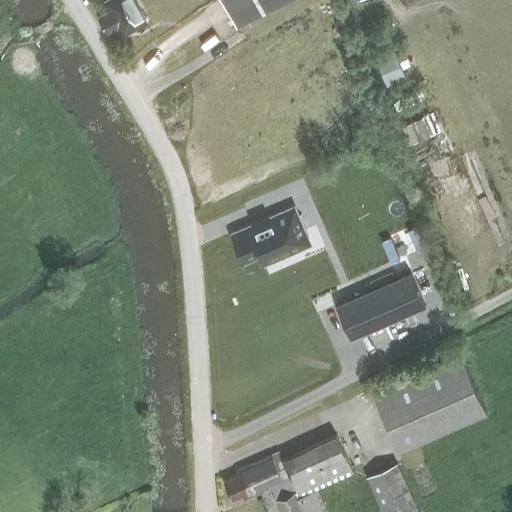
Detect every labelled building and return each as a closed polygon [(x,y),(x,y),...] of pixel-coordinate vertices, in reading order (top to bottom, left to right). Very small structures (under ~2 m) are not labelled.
[(147,20),(135,0),(104,0),(103,1),(108,10),(98,16),(107,32),(117,26),(123,35),(147,20)] [(288,0),(222,0),(236,26),(288,0)] [(377,55),(389,84),(408,76),(397,47),(377,55)] [(399,107),(426,100),(424,90),(397,96),(399,107)] [(438,114),(406,120),(409,140),(441,134),(438,114)] [(308,243),(303,231),(293,208),(233,234),(244,261),(261,253),(264,262),(294,249),(308,243)] [(425,306),(410,272),(336,305),(350,338),(425,306)] [(303,332),(323,321),(316,306),(295,317),(303,332)] [(305,337),(309,347),(330,338),(326,329),(305,337)] [(486,410),(461,353),(374,393),(399,450),(486,410)] [(279,451),(236,471),(238,475),(224,481),(232,499),(241,495),(243,500),(269,489),(279,511),(327,511),(317,489),(353,473),(336,435),(283,459),(279,451)] [(418,511),(396,463),(366,477),(381,511),(418,511)]
